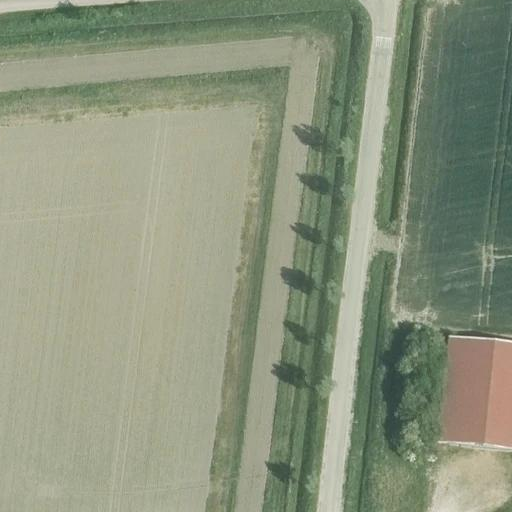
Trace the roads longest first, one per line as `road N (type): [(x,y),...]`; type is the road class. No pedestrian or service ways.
road 1 (unclassified): [(328,511),(386,0)]
road 2 (unclassified): [(0,10),(137,0)]
